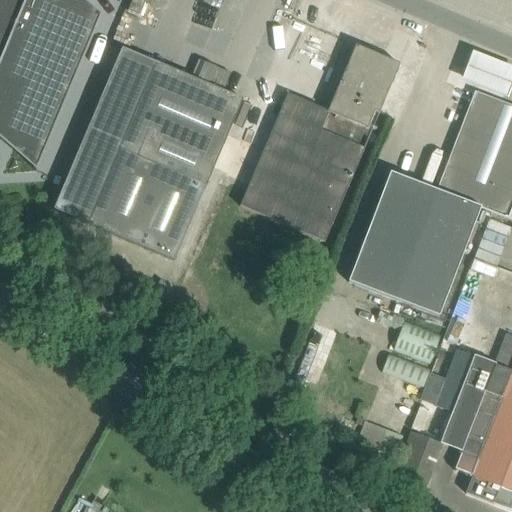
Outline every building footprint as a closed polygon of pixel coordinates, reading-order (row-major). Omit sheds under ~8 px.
[(0,0),(0,124),(31,163),(36,172),(101,16),(95,15),(60,0),(0,0)] [(145,2),(140,0),(132,0),(128,11),(139,16),(145,2)] [(325,243),(392,84),(400,65),(356,46),(328,112),(287,95),(240,207),(325,243)] [(192,79),(156,64),(123,50),(55,210),(175,261),(242,101),(223,92),(230,74),(229,74),(228,75),(208,67),(198,71),(198,70),(195,72),(192,79)] [(462,80),(509,99),(511,91),(511,65),(475,50),(462,80)] [(511,109),(476,95),(469,114),(439,192),(391,173),(349,282),(439,317),(481,208),(508,218),(508,219),(511,220),(511,109)] [(174,290),(161,280),(154,290),(167,299),(174,290)] [(431,364),(441,336),(404,322),(394,351),(431,364)] [(511,336),(506,334),(494,365),(456,351),(443,385),(439,383),(436,391),(440,393),(435,407),(453,414),(442,445),(460,452),(459,455),(478,462),(472,478),(466,495),(494,505),(500,489),(511,494),(511,336)] [(425,487),(442,445),(411,433),(395,475),(425,487)]
